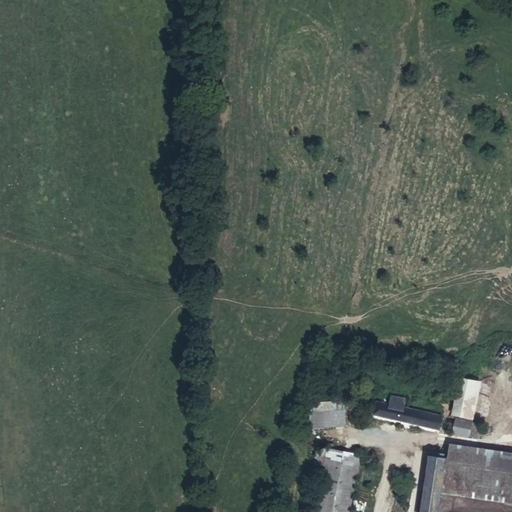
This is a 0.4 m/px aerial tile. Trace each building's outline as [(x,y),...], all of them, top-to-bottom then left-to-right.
[(511,345),(504,342),(491,371),(511,379),(511,345)] [(471,421),(478,383),(471,382),(459,380),(453,418),(471,421)] [(477,402),(481,388),(481,384),(478,383),(471,421),(474,422),(477,402)] [(348,422),(345,397),(314,401),(316,410),(310,411),(313,427),(348,422)] [(444,417),(417,411),(419,405),(383,397),(382,405),(376,404),(374,418),(441,432),(444,417)] [(469,438),(472,422),(456,419),(453,435),(469,438)] [(479,440),(483,425),(472,422),(469,438),(479,440)] [(353,511),(363,452),(331,446),(320,511),(353,511)] [(511,505),(511,460),(448,449),(447,459),(441,494),(511,505)] [(438,511),(441,494),(447,459),(433,456),(423,511),(438,511)]
